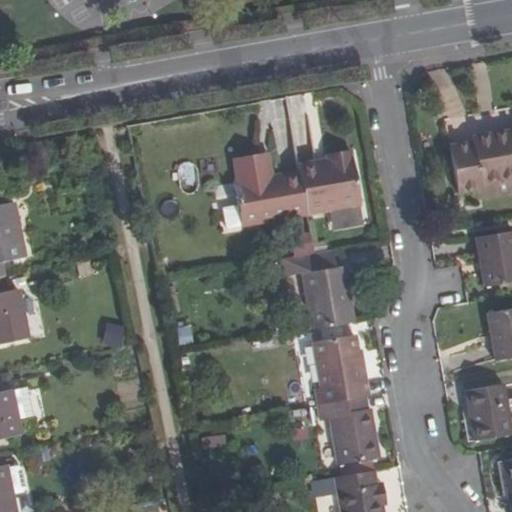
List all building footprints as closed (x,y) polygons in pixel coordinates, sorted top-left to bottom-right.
[(458,194),(482,189),(484,189),(483,183),(511,178),(511,129),(472,137),(473,142),(450,146),(458,194)] [(351,150),(328,154),(329,159),(352,155),(351,150)] [(269,152),(259,153),(263,177),(273,175),(269,152)] [(337,208),(362,204),(353,155),(352,155),(328,159),(329,164),(300,168),(300,171),(263,177),(259,153),(231,159),(235,182),(231,183),(238,225),(337,208)] [(299,164),(300,168),(329,164),(328,159),(299,164)] [(484,189),(482,189),(483,197),(511,191),(511,178),(483,183),(484,189)] [(362,204),(337,208),(340,226),(365,222),(362,204)] [(0,277),(6,276),(3,262),(25,257),(15,205),(0,207),(0,277)] [(235,206),(220,208),(223,231),(238,229),(235,206)] [(511,231),(478,238),(486,286),(511,281),(511,231)] [(336,268),(332,249),(306,253),(309,273),(301,275),(311,330),(354,323),(344,267),(336,268)] [(9,292),(6,276),(0,277),(0,343),(27,339),(18,291),(9,292)] [(511,310),(488,314),(496,360),(511,357),(511,310)] [(105,324),(102,344),(117,346),(121,326),(105,324)] [(318,404),(327,403),(363,397),(367,396),(361,360),(357,360),(353,335),(313,342),(322,387),(315,388),(318,404)] [(511,419),(506,386),(468,392),(477,441),(511,434),(511,419)] [(26,390),(11,392),(18,421),(32,418),(26,390)] [(0,439),(20,435),(18,421),(11,392),(0,394),(0,439)] [(363,397),(327,403),(339,469),(378,461),(370,408),(365,409),(363,397)] [(0,511),(16,511),(7,466),(0,467),(0,511)] [(381,471),(374,472),(376,486),(383,485),(381,471)] [(374,472),(320,481),(323,498),(339,495),(341,511),(382,511),(383,509),(387,509),(383,485),(376,486),(374,472)] [(240,511),(238,501),(217,505),(218,511),(240,511)]
